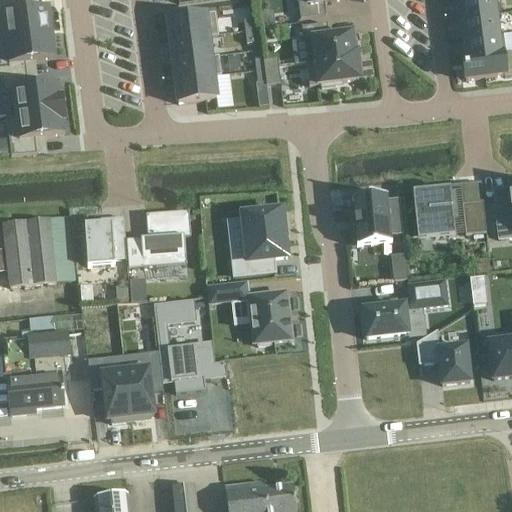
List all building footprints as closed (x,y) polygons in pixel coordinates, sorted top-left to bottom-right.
[(297,0),(300,22),(302,21),(325,18),(324,6),(326,5),(348,2),(348,1),(347,1),(347,0),(297,0)] [(492,0),(464,0),(457,1),(459,21),(495,17),(492,0)] [(0,42),(53,36),(51,21),(49,22),(48,11),(19,15),(17,1),(0,2),(0,42)] [(170,43),(217,37),(214,16),(167,22),(170,43)] [(495,17),(459,21),(462,42),(502,36),(502,35),(498,36),(495,17)] [(245,34),(253,33),(251,21),(243,22),(245,34)] [(308,43),(310,64),(355,59),(354,57),(357,56),(355,41),(352,42),(352,36),(328,39),(326,26),(301,29),(303,44),(308,43)] [(253,33),(245,34),(246,46),(255,45),(253,33)] [(0,82),(1,82),(27,79),(25,65),(54,61),(53,51),(55,50),(53,36),(0,42),(0,82)] [(502,36),(462,42),(465,61),(462,61),(462,62),(511,55),(511,54),(505,56),(502,36)] [(217,37),(170,43),(173,64),(210,59),(208,40),(217,39),(217,37)] [(511,55),(462,62),(465,83),(511,77),(511,55)] [(175,85),(213,80),(210,59),(173,64),(175,85)] [(355,61),(355,59),(310,64),(306,65),(309,89),(321,88),(321,91),(336,89),(336,86),(358,83),(358,80),(360,80),(359,78),(357,79),(356,71),(359,71),(358,70),(356,70),(355,63),(357,62),(357,61),(355,61)] [(256,74),(264,73),(262,61),(254,62),(256,74)] [(266,89),(269,88),(280,87),(277,61),(266,63),(263,63),(266,89)] [(264,73),(256,74),(257,86),(266,85),(264,73)] [(3,96),(8,95),(11,119),(63,112),(61,99),(59,100),(57,87),(28,91),(27,79),(1,82),(3,96)] [(213,80),(175,85),(178,107),(216,102),(213,80)] [(11,119),(6,119),(11,159),(37,157),(35,141),(64,137),(62,125),(65,125),(63,112),(11,119)] [(510,199),(494,200),(498,242),(511,240),(511,188),(509,189),(510,199)] [(450,194),(450,191),(412,195),(417,242),(455,239),(453,221),(458,220),(455,194),(450,194)] [(385,198),(353,202),(358,249),(390,246),(389,238),(404,237),(400,201),(385,203),(385,198)] [(486,235),(483,205),(462,207),(465,237),(486,235)] [(282,217),(282,213),(242,217),(247,264),(231,265),(232,281),(276,276),(275,262),(287,261),(286,257),(287,257),(286,247),(285,247),(285,240),(289,240),(286,216),(282,217)] [(142,270),(186,267),(184,240),(190,239),(188,214),(146,217),(147,241),(140,242),(142,270)] [(0,273),(6,273),(8,291),(75,284),(68,221),(50,223),(49,219),(1,225),(4,251),(0,251),(0,273)] [(101,231),(101,227),(84,228),(87,270),(115,268),(114,263),(126,262),(125,238),(112,239),(112,230),(101,231)] [(407,274),(392,276),(393,284),(408,282),(407,274)] [(511,275),(471,278),(474,329),(497,328),(495,302),(511,301),(511,275)] [(145,282),(130,283),(131,305),(146,304),(145,282)] [(363,312),(366,340),(408,336),(406,319),(424,317),(423,310),(447,308),(445,284),(408,288),(410,308),(405,309),(405,307),(363,312)] [(241,303),(240,287),(208,291),(210,307),(241,303)] [(249,300),(253,347),(257,347),(257,349),(270,348),(270,345),(290,344),(286,297),(249,300)] [(193,303),(153,307),(159,355),(162,386),(174,384),(175,397),(205,393),(204,381),(225,378),(224,365),(214,366),(212,350),(194,352),(193,348),(168,351),(165,327),(195,324),(193,303)] [(438,365),(440,387),(469,384),(465,348),(437,352),(435,333),(414,346),(417,367),(438,365)] [(61,392),(60,377),(65,376),(63,359),(69,358),(67,336),(3,342),(5,358),(1,359),(3,382),(7,382),(11,418),(26,417),(25,413),(63,409),(62,396),(63,396),(63,392),(61,392)] [(511,341),(487,345),(492,380),(511,377),(511,341)] [(145,372),(125,375),(131,425),(150,423),(149,418),(154,418),(151,396),(163,394),(162,386),(159,355),(144,356),(145,372)] [(102,361),(87,363),(91,393),(103,392),(106,423),(111,423),(111,427),(131,425),(125,375),(104,377),(102,361)] [(227,511),(296,511),(293,487),(265,491),(264,485),(225,490),(227,511)] [(171,489),(173,511),(197,511),(194,486),(171,489)] [(93,500),(94,511),(129,511),(127,496),(93,500)]
